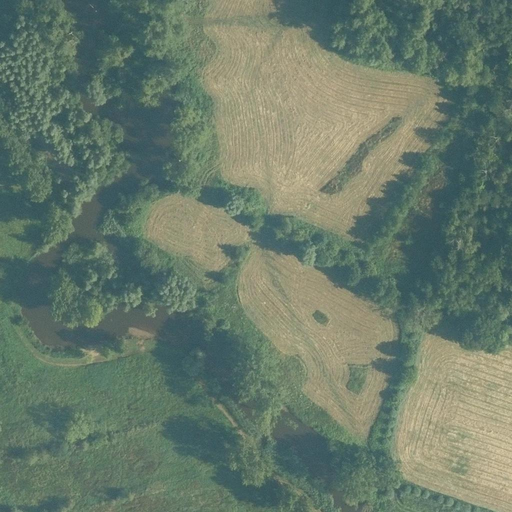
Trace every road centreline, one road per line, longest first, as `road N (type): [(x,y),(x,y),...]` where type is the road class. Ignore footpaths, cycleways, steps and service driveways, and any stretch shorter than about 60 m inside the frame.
road 1 (track): [(422,511),(406,507),(374,466),(295,313),(273,252),(275,205),(264,157),(215,11)]
road 2 (track): [(511,102),(336,29),(346,0)]
road 3 (track): [(161,0),(188,14),(262,11),(336,29)]
